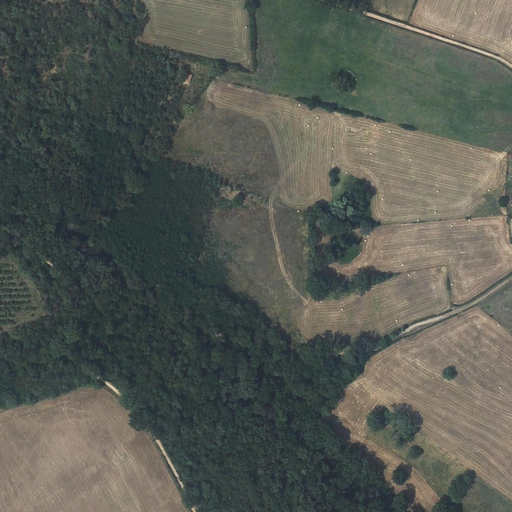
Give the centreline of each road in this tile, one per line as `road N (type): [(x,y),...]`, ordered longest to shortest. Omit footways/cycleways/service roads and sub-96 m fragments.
road 1 (track): [(118,390),(216,330),(346,350),(447,315),(511,277)]
road 2 (track): [(0,226),(62,273),(75,305),(66,350),(118,390)]
road 3 (track): [(511,65),(329,0)]
road 4 (track): [(118,390),(141,409),(196,511)]
